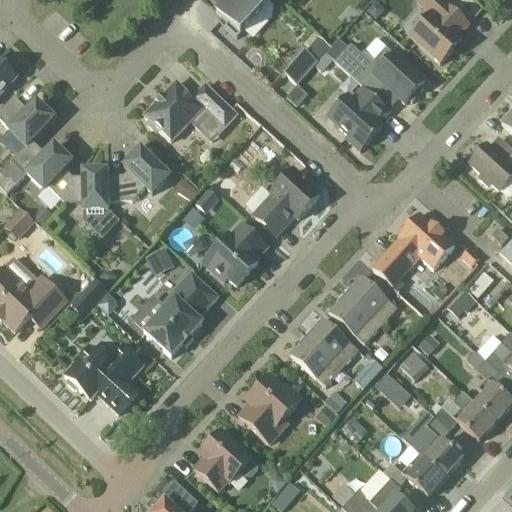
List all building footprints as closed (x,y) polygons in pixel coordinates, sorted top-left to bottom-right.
[(267,0),(229,0),(216,15),(229,26),(225,30),(237,40),(263,12),(259,9),(267,0)] [(446,9),(435,0),(420,0),(416,5),(431,18),(410,41),(439,68),(452,53),(448,49),(468,28),(447,9),(446,9)] [(308,52),(305,56),(317,66),(325,57),(330,51),(319,40),(308,52)] [(361,57),(350,47),(334,65),(363,91),(362,91),(373,101),(384,89),(404,107),(408,102),(411,104),(410,105),(411,106),(423,92),(422,92),(421,93),(419,90),(423,85),(393,57),(381,70),(373,63),(363,54),(361,57)] [(297,89),(317,66),(305,56),(285,78),(297,89)] [(0,98),(17,81),(0,65),(0,98)] [(192,102),(176,86),(163,100),(162,99),(156,105),(157,106),(156,108),(144,120),(149,124),(148,128),(155,135),(159,134),(171,145),(190,125),(211,144),(236,119),(205,89),(192,102)] [(297,89),(286,101),(297,111),(308,99),(297,89)] [(389,115),(373,101),(362,91),(351,103),(346,99),(327,120),(348,139),(345,142),(360,155),(382,131),(378,127),(389,115)] [(27,114),(14,100),(0,114),(0,124),(9,133),(8,134),(25,150),(26,151),(32,144),(53,122),(36,105),(27,114)] [(511,112),(508,116),(509,117),(500,127),(511,137),(511,112)] [(45,157),(32,144),(26,151),(25,150),(0,175),(0,192),(7,198),(27,178),(44,194),(47,190),(64,173),(71,165),(54,148),(45,157)] [(511,154),(504,164),(498,158),(486,148),(468,167),(480,179),(478,181),(486,189),(489,186),(498,195),(510,182),(511,183),(511,154)] [(152,198),(169,180),(142,153),(123,170),(128,174),(123,179),(107,179),(107,205),(132,205),(145,191),(152,198)] [(107,205),(107,179),(107,174),(82,174),(82,180),(71,180),(64,173),(47,190),(64,206),(83,206),(83,214),(83,225),(103,242),(119,224),(107,214),(107,205)] [(297,223),(319,199),(292,174),(270,199),(271,200),(253,220),(275,240),(293,220),(297,223)] [(234,180),(217,181),(218,195),(235,194),(234,180)] [(184,184),(177,195),(191,205),(199,194),(184,184)] [(208,193),(195,208),(201,214),(206,209),(213,210),(219,203),(208,193)] [(42,209),(31,220),(40,228),(51,217),(42,209)] [(20,213),(3,232),(17,244),(34,226),(20,213)] [(443,238),(432,227),(430,229),(418,218),(397,241),(399,243),(371,273),(377,278),(389,289),(390,291),(391,290),(397,295),(403,288),(398,283),(418,261),(432,274),(454,251),(442,240),(443,238)] [(266,251),(241,228),(230,241),(228,239),(202,267),(217,280),(223,285),(227,282),(236,290),(257,266),(255,264),(266,251)] [(501,250),(508,242),(497,232),(490,240),(501,250)] [(511,241),(499,255),(510,264),(511,262),(511,241)] [(161,250),(143,260),(152,279),(171,269),(161,250)] [(460,261),(471,271),(480,262),(470,251),(460,261)] [(28,296),(4,272),(0,275),(0,321),(15,336),(29,321),(40,332),(66,305),(42,282),(28,296)] [(184,352),(192,343),(190,340),(202,327),(197,323),(217,301),(191,276),(166,304),(169,307),(143,336),(170,361),(181,349),(184,352)] [(389,289),(377,278),(375,281),(369,287),(381,298),(389,289)] [(369,287),(361,280),(352,290),(351,289),(344,297),(380,330),(396,313),(387,304),(387,303),(381,298),(369,287)] [(95,308),(108,295),(95,283),(82,296),(95,308)] [(464,294),(447,313),(457,322),(464,314),(467,316),(477,305),(464,294)] [(364,348),(380,330),(344,297),(336,306),(337,307),(328,316),(354,340),(364,348)] [(348,346),(322,322),(313,332),(312,331),(305,340),(341,373),(357,355),(348,346)] [(511,338),(510,337),(485,364),(474,355),(499,379),(508,370),(511,373),(511,338)] [(429,338),(418,350),(428,359),(439,347),(429,338)] [(325,391),(341,373),(305,340),(297,348),(298,349),(289,359),(315,382),(325,391)] [(380,363),(387,356),(379,349),(372,355),(380,363)] [(106,366),(87,350),(73,366),(76,368),(64,380),(68,383),(67,384),(67,388),(73,394),(77,394),(78,393),(90,404),(96,398),(118,419),(138,397),(128,387),(143,371),(120,350),(106,366)] [(511,408),(511,406),(492,388),(499,379),(474,355),(465,365),(485,383),(477,392),(483,397),(474,407),(463,396),(461,397),(494,428),(511,408)] [(414,356),(399,369),(413,385),(428,371),(426,369),(417,360),(414,356)] [(351,381),(362,392),(373,381),(361,371),(351,381)] [(386,378),(377,389),(383,394),(392,383),(386,378)] [(281,392),(269,381),(246,406),(249,409),(238,421),(268,448),(280,435),(275,431),(300,404),(284,389),(281,392)] [(334,394),(324,405),(337,416),(347,406),(334,394)] [(494,428),(461,397),(454,406),(461,413),(452,422),(442,412),(441,413),(435,407),(428,416),(434,421),(433,422),(448,436),(457,426),(478,445),(494,428)] [(325,409),(315,420),(326,430),(335,419),(325,409)] [(445,482),(462,463),(441,444),(448,436),(433,422),(425,415),(400,442),(424,463),(445,482)] [(339,434),(355,448),(367,435),(350,421),(339,434)] [(252,481),(257,475),(257,468),(247,459),(220,435),(206,450),(210,454),(193,473),(218,496),(228,485),(230,487),(240,476),(245,481),(252,481)] [(445,482),(424,463),(416,472),(409,466),(399,477),(390,469),(383,477),(389,483),(398,491),(406,483),(427,501),(445,482)] [(401,494),(398,491),(389,483),(369,506),(357,495),(354,498),(344,510),(342,511),(409,511),(396,500),(401,494)] [(191,511),(197,507),(173,485),(151,509),(154,511),(191,511)] [(343,488),(332,500),(344,510),(354,498),(343,488)] [(278,497),(269,507),(275,511),(283,511),(288,506),(278,497)]
